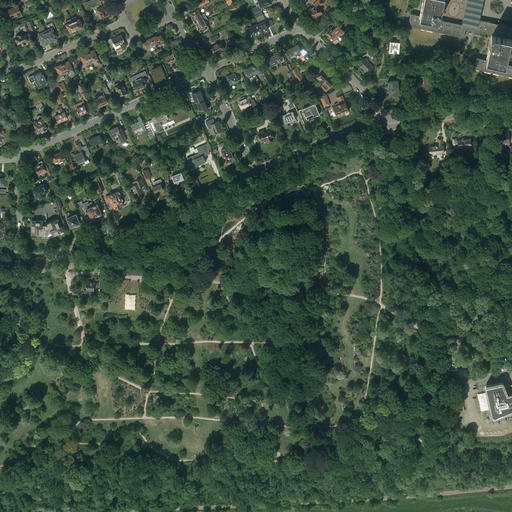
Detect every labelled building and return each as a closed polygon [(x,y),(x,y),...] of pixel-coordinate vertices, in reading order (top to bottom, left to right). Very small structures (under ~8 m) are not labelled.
[(257,7),(252,9),(253,13),(260,11),(259,7),(261,7),(272,3),(270,0),(258,0),(260,4),(256,5),(257,7)] [(311,8),(307,10),(315,19),(317,21),(320,19),(318,17),(322,13),(318,8),(323,4),(319,0),(318,0),(314,4),(315,5),(311,8)] [(482,11),(481,11),(482,0),(423,0),(420,16),(411,14),(408,26),(418,28),(418,26),(425,28),(425,29),(434,31),(434,30),(438,30),(437,32),(447,34),(448,33),(455,34),(454,35),(464,37),(465,29),(492,35),(486,60),(477,58),(474,69),(484,71),(484,69),(491,71),(491,72),(500,74),(500,73),(504,73),(503,75),(511,76),(511,65),(506,64),(511,39),(511,26),(479,19),(479,17),(481,18),(481,14),(482,11)] [(22,3),(17,6),(7,10),(10,17),(16,15),(17,16),(21,15),(18,9),(23,7),(22,3)] [(109,9),(105,11),(104,9),(105,9),(104,6),(96,10),(100,17),(102,16),(104,20),(112,17),(109,9)] [(201,15),(199,12),(200,12),(198,9),(190,14),(193,20),(197,18),(197,17),(201,15)] [(204,13),(201,15),(197,17),(197,18),(193,20),(197,26),(205,21),(207,20),(204,13)] [(75,17),(70,19),(75,30),(78,28),(79,29),(80,28),(80,27),(82,27),(81,27),(83,26),(81,23),(80,23),(78,19),(76,20),(75,17)] [(208,19),(207,20),(205,21),(197,26),(200,32),(209,27),(208,27),(211,25),(210,22),(213,20),(212,18),(209,20),(208,19)] [(75,30),(70,19),(65,21),(66,24),(65,25),(67,29),(66,29),(67,33),(68,32),(69,33),(70,32),(71,32),(72,32),(72,31),(75,30)] [(258,24),(262,32),(268,29),(265,21),(258,24)] [(48,29),(45,31),(49,42),(53,40),(53,41),(57,39),(56,36),(55,36),(51,29),(54,28),(52,23),(46,25),(48,29)] [(258,24),(252,26),(256,35),(258,34),(261,33),(261,32),(262,32),(258,24)] [(256,35),(252,26),(249,28),(248,27),(245,29),(249,38),(256,35)] [(339,41),(336,38),(344,31),(338,26),(333,31),(332,30),(330,32),(329,32),(327,34),(334,41),(333,42),(335,44),(339,41)] [(37,31),(35,32),(36,35),(38,34),(42,42),(41,42),(42,46),(46,44),(46,43),(49,42),(45,31),(43,27),(36,30),(37,31)] [(16,43),(17,43),(17,44),(20,43),(21,46),(25,44),(24,43),(27,41),(27,40),(25,34),(22,35),(22,33),(19,34),(19,35),(17,36),(17,37),(15,38),(15,39),(15,40),(14,42),(16,43)] [(152,37),(151,37),(155,44),(157,43),(158,44),(160,43),(160,45),(164,43),(164,42),(164,40),(164,39),(163,37),(162,36),(161,34),(157,36),(157,35),(155,36),(154,35),(152,36),(152,37)] [(117,45),(124,42),(120,35),(112,38),(110,39),(112,42),(113,43),(114,46),(116,46),(116,47),(118,46),(117,45)] [(400,45),(400,42),(402,43),(402,36),(397,36),(397,42),(390,42),(390,48),(388,48),(387,52),(389,52),(399,53),(399,48),(402,48),(402,45),(400,45)] [(148,38),(148,39),(146,40),(147,41),(143,43),(144,45),(143,47),(145,48),(145,49),(146,49),(146,50),(148,50),(151,49),(150,47),(152,46),(152,47),(153,47),(155,46),(155,44),(151,37),(151,38),(150,37),(148,38)] [(214,45),(211,47),(214,54),(224,49),(221,42),(219,43),(218,43),(214,45)] [(298,44),(292,47),(296,57),(296,59),(299,58),(298,56),(302,54),(305,60),(307,62),(312,57),(303,48),(300,50),(298,44)] [(296,57),(292,47),(285,50),(290,62),(292,61),(292,59),(296,57)] [(86,52),(90,62),(94,60),(96,64),(99,63),(93,50),(90,51),(89,51),(86,52)] [(83,53),(83,54),(80,56),(86,69),(88,67),(87,63),(90,62),(86,52),(83,53)] [(173,53),(165,57),(167,62),(170,61),(172,64),(175,71),(185,67),(182,60),(179,61),(176,62),(175,59),(173,53)] [(282,55),(279,57),(277,54),(267,58),(270,66),(274,64),(274,65),(278,64),(277,63),(281,61),(281,62),(284,61),(282,55)] [(358,64),(368,73),(373,67),(364,58),(358,64)] [(61,64),(65,73),(69,71),(71,75),(74,74),(68,61),(65,63),(64,62),(62,63),(62,64),(61,64)] [(257,63),(251,66),(252,66),(253,69),(255,74),(259,72),(260,75),(262,74),(266,83),(270,81),(266,72),(266,71),(263,72),(261,67),(259,68),(257,63)] [(58,65),(58,66),(55,67),(61,80),(64,79),(62,75),(65,73),(61,64),(60,64),(58,65)] [(163,73),(167,72),(163,64),(151,69),(157,80),(165,76),(163,73)] [(253,69),(252,66),(251,66),(248,67),(249,68),(246,69),(247,73),(246,73),(248,77),(249,76),(250,79),(252,78),(251,76),(255,74),(253,69)] [(291,72),(299,85),(305,81),(296,66),(291,72)] [(335,82),(334,81),(324,71),(317,77),(323,83),(320,86),(326,91),(330,87),(329,86),(331,84),(332,85),(335,82)] [(45,81),(43,74),(41,75),(40,72),(33,75),(29,77),(28,78),(30,81),(30,83),(35,80),(35,81),(35,82),(36,84),(38,87),(42,85),(45,84),(44,81),(45,81)] [(238,75),(236,76),(235,73),(227,77),(230,84),(231,84),(232,84),(234,83),(234,82),(238,81),(238,80),(240,79),(238,75)] [(136,80),(133,81),(136,89),(137,89),(138,89),(140,88),(140,87),(144,85),(144,86),(145,85),(143,82),(146,81),(143,75),(142,75),(143,77),(141,78),(141,77),(136,80)] [(431,75),(418,77),(419,92),(429,91),(428,83),(431,82),(431,75)] [(399,95),(397,80),(388,81),(389,91),(390,91),(391,95),(390,95),(399,95)] [(60,91),(63,90),(66,89),(63,81),(57,84),(60,91)] [(117,83),(114,85),(119,96),(119,97),(126,94),(126,93),(122,84),(118,86),(117,83)] [(196,102),(204,99),(204,97),(203,97),(203,96),(200,90),(191,94),(195,102),(196,102)] [(241,108),(250,105),(248,101),(251,100),(250,97),(249,97),(248,95),(249,93),(246,92),(245,95),(247,96),(248,98),(244,99),(243,98),(241,99),(242,100),(238,102),(241,108)] [(97,107),(99,106),(107,102),(103,93),(95,97),(98,102),(95,103),(97,107)] [(55,96),(58,104),(63,101),(60,94),(55,96)] [(307,120),(314,117),(319,114),(311,95),(307,96),(311,105),(302,109),(303,111),(303,113),(304,112),(307,120)] [(320,97),(324,107),(330,105),(326,95),(320,97)] [(342,96),(336,98),(338,103),(335,104),(335,106),(332,107),(333,112),(335,111),(337,115),(338,117),(342,115),(341,114),(348,111),(342,96)] [(291,97),(283,101),(284,103),(286,102),(287,105),(285,105),(286,109),(291,107),(289,103),(293,101),(291,97)] [(204,99),(196,102),(199,110),(203,108),(204,110),(208,108),(207,105),(206,103),(206,102),(205,101),(204,99)] [(86,112),(83,105),(84,104),(83,101),(73,105),(75,109),(76,108),(77,111),(76,111),(78,115),(86,112)] [(152,117),(153,119),(148,121),(154,133),(158,131),(157,130),(162,127),(161,125),(167,122),(166,120),(168,119),(163,106),(158,108),(160,113),(152,117)] [(61,121),(66,118),(64,112),(62,113),(60,108),(60,109),(60,108),(58,108),(59,109),(57,110),(59,114),(54,116),(57,122),(59,122),(59,123),(62,122),(61,121)] [(195,116),(192,109),(187,111),(190,118),(195,116)] [(296,119),(292,111),(278,117),(280,121),(283,119),(285,124),(296,119)] [(37,120),(34,122),(35,124),(34,125),(38,134),(46,130),(45,129),(46,129),(45,127),(46,127),(44,121),(42,121),(41,119),(43,118),(41,116),(40,116),(39,115),(36,116),(36,118),(37,120)] [(138,117),(139,121),(131,125),(135,134),(146,129),(150,138),(155,136),(155,137),(154,133),(148,121),(144,123),(140,116),(138,117)] [(213,119),(205,122),(208,129),(211,128),(214,134),(223,130),(219,121),(215,123),(213,119)] [(122,142),(126,140),(120,125),(109,130),(114,141),(120,138),(122,142)] [(266,128),(267,131),(261,133),(261,132),(258,133),(260,137),(259,137),(259,138),(259,139),(259,140),(260,140),(261,140),(262,141),(267,139),(268,142),(272,140),(271,138),(274,137),(270,129),(270,130),(269,127),(268,127),(266,128)] [(509,143),(509,134),(503,134),(503,133),(498,133),(498,142),(503,142),(503,143),(509,143)] [(89,139),(90,141),(91,144),(94,143),(95,145),(95,144),(103,141),(100,135),(89,139)] [(466,146),(471,146),(470,139),(466,140),(466,138),(462,139),(462,140),(458,141),(456,142),(456,138),(452,139),(453,145),(456,145),(456,144),(458,144),(459,147),(463,147),(466,147),(466,146)] [(435,146),(429,147),(430,154),(440,153),(440,147),(441,147),(441,145),(442,139),(437,139),(437,144),(436,144),(436,145),(435,145),(435,146)] [(76,145),(80,152),(74,155),(77,161),(79,164),(86,160),(84,155),(90,153),(86,146),(82,148),(80,143),(76,145)] [(114,155),(112,150),(109,143),(106,145),(110,155),(111,155),(111,156),(114,155)] [(198,153),(192,156),(187,158),(189,163),(192,162),(192,163),(194,162),(196,166),(205,162),(202,153),(205,151),(206,154),(210,153),(206,144),(196,148),(198,153)] [(230,150),(229,148),(227,148),(221,150),(222,153),(223,156),(222,156),(223,159),(224,158),(226,163),(230,161),(234,159),(233,157),(230,150)] [(58,162),(62,160),(63,162),(66,161),(62,152),(51,157),(54,162),(58,161),(58,162)] [(43,163),(42,161),(38,162),(39,165),(35,167),(36,171),(37,173),(38,173),(38,174),(43,172),(44,172),(45,172),(45,171),(48,170),(49,173),(52,172),(48,163),(44,165),(43,163)] [(184,179),(181,172),(171,176),(174,183),(176,182),(177,184),(179,183),(179,182),(184,179)] [(136,181),(137,184),(131,186),(135,195),(143,192),(140,187),(144,186),(141,179),(136,181)] [(155,193),(163,189),(161,183),(153,187),(155,193)] [(45,185),(44,185),(43,184),(40,185),(40,184),(38,185),(38,186),(38,187),(33,189),(34,190),(34,192),(36,196),(37,196),(38,199),(45,196),(44,193),(47,191),(46,188),(45,188),(45,187),(46,187),(45,185)] [(117,192),(108,196),(105,197),(107,200),(110,199),(113,207),(115,206),(116,209),(117,209),(118,209),(120,208),(120,207),(121,207),(121,206),(125,204),(126,201),(125,197),(125,198),(125,197),(126,197),(124,193),(124,192),(123,192),(122,190),(119,189),(117,190),(117,192)] [(91,204),(89,204),(93,213),(95,217),(97,216),(98,217),(101,216),(101,214),(98,206),(100,205),(98,200),(94,202),(95,205),(92,206),(91,204)] [(86,206),(85,206),(87,212),(89,213),(92,220),(95,218),(95,217),(93,213),(89,204),(88,202),(85,203),(86,206)] [(81,216),(78,218),(76,214),(71,216),(70,213),(69,213),(69,212),(65,214),(70,228),(76,225),(76,227),(78,227),(80,226),(80,225),(79,224),(80,223),(83,222),(81,216)] [(43,221),(42,221),(32,220),(31,234),(32,234),(32,233),(35,233),(35,234),(42,234),(42,233),(52,233),(53,236),(60,233),(59,232),(62,231),(63,231),(58,219),(47,223),(48,224),(46,224),(46,222),(43,222),(43,221)] [(124,266),(124,274),(150,276),(151,268),(124,266)] [(97,282),(87,282),(86,290),(94,291),(94,288),(97,288),(97,282)] [(511,384),(503,387),(502,383),(494,384),(486,386),(487,390),(485,390),(490,414),(491,415),(491,416),(492,417),(493,417),(494,418),(495,418),(496,418),(497,417),(510,412),(511,410),(511,384)]
